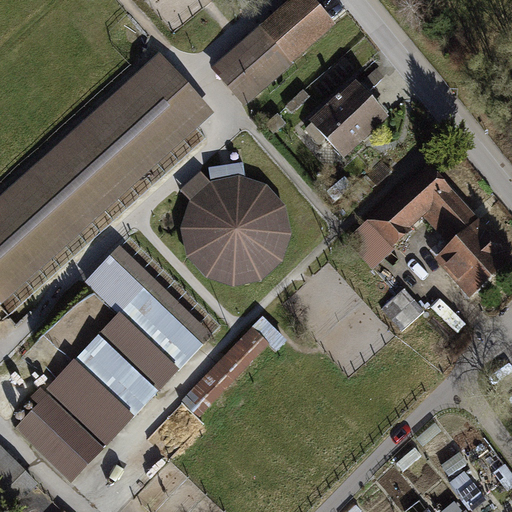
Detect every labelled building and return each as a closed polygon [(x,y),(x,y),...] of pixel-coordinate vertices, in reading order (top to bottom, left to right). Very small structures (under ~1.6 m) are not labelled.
[(331,25),(307,0),(285,0),(212,68),(245,104),(331,25)] [(155,58),(0,198),(0,301),(206,114),(155,58)] [(388,116),(353,80),(308,125),(342,160),(388,116)] [(511,254),(425,164),(365,221),(390,246),(422,216),(449,244),(432,260),(468,299),(511,257),(511,254)] [(235,180),(207,186),(186,205),(177,232),(182,260),(201,281),(228,290),(256,285),(278,266),(287,239),(281,211),(262,189),(235,180)] [(117,313),(8,429),(64,484),(215,331),(123,245),(85,282),(117,313)] [(405,330),(427,310),(407,288),(385,308),(405,330)] [(184,398),(202,417),(286,337),(268,318),(184,398)] [(38,482),(0,446),(0,495),(13,508),(38,482)] [(471,508),(486,499),(471,471),(455,480),(471,508)] [(472,511),(463,499),(447,510),(448,511),(472,511)]
